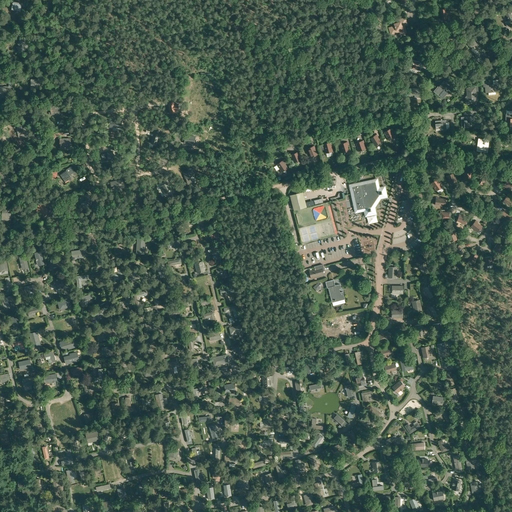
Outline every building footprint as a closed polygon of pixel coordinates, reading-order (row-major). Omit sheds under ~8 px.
[(11,9),(21,11),(22,3),(12,1),(11,9)] [(440,9),(441,20),(447,19),(447,16),(450,16),(449,10),(446,10),(445,8),(440,9)] [(398,32),(399,35),(407,33),(405,25),(408,25),(405,17),(395,20),(395,22),(393,23),(394,25),(388,27),(390,35),(398,32)] [(28,48),(24,40),(17,43),(18,46),(16,47),(19,53),(28,48)] [(474,40),(469,46),(472,48),(473,47),(475,50),(478,52),(480,50),(483,47),(478,42),(477,43),(474,40)] [(480,51),(480,50),(478,52),(477,53),(475,56),(477,58),(478,58),(479,57),(480,58),(481,60),(484,62),(489,57),(484,53),(484,52),(483,53),(480,51)] [(408,68),(419,71),(422,62),(410,59),(408,68)] [(450,68),(457,75),(463,69),(458,64),(459,63),(456,60),(455,62),(450,68)] [(31,88),(39,88),(39,82),(42,82),(42,75),(38,75),(38,79),(31,79),(31,88)] [(434,92),(441,98),(451,87),(444,81),(434,92)] [(485,93),(495,92),(499,92),(498,84),(490,85),(490,82),(483,82),(483,87),(485,87),(485,93)] [(475,91),(478,91),(478,84),(474,84),(475,87),(468,88),(468,96),(465,96),(466,104),(476,103),(475,91)] [(408,91),(408,98),(420,97),(419,88),(404,88),(404,92),(408,91)] [(172,102),(167,103),(170,113),(175,111),(174,109),(178,108),(177,103),(173,104),(172,102)] [(49,107),(51,115),(61,113),(59,105),(49,107)] [(464,127),(469,127),(469,120),(474,120),(473,116),(461,117),(461,127),(464,127)] [(442,128),(443,130),(446,130),(445,120),(435,121),(436,128),(442,128)] [(16,129),(18,137),(23,136),(23,135),(27,134),(25,127),(22,128),(16,129)] [(387,137),(388,140),(395,137),(391,131),(392,130),(391,128),(384,132),(387,137)] [(154,130),(151,144),(156,145),(159,131),(154,130)] [(195,133),(185,136),(187,143),(197,140),(195,133)] [(373,143),(375,146),(381,142),(377,137),(378,136),(377,134),(370,138),(373,143)] [(477,151),(487,152),(489,137),(484,136),(484,139),(479,139),(477,151)] [(59,138),(59,146),(71,146),(71,138),(59,138)] [(357,148),(358,151),(365,149),(363,143),(364,143),(363,140),(356,143),(358,148),(357,148)] [(324,150),(325,153),(332,151),(330,145),(332,144),(331,142),(323,144),(325,150),(324,150)] [(341,149),(342,153),(349,151),(347,144),(348,144),(347,142),(340,144),(341,149)] [(309,154),(310,158),(317,155),(314,149),(316,149),(315,146),(307,149),(309,154)] [(114,157),(112,148),(107,150),(101,152),(102,156),(107,155),(108,158),(109,158),(114,157)] [(293,160),(294,163),(300,160),(298,155),(299,154),(298,152),(291,155),(293,160)] [(26,157),(31,167),(39,163),(36,156),(33,157),(32,155),(26,157)] [(279,170),(281,173),(287,169),(284,165),(287,163),(284,159),(276,164),(280,169),(279,170)] [(70,175),(72,173),(75,171),(71,166),(66,170),(60,175),(65,182),(71,177),(70,175)] [(0,171),(0,180),(2,184),(10,180),(6,173),(3,174),(2,171),(0,171)] [(198,182),(199,173),(194,173),(188,172),(187,177),(193,177),(192,181),(193,181),(198,182)] [(447,180),(449,184),(455,181),(453,174),(454,174),(453,172),(446,175),(448,180),(447,180)] [(463,180),(470,181),(470,175),(471,175),(471,173),(464,172),(463,177),(463,180)] [(477,181),(482,184),(485,179),(486,180),(487,178),(480,175),(478,179),(477,181)] [(433,188),(435,191),(441,186),(437,181),(438,180),(436,178),(430,183),(433,187),(433,188)] [(507,178),(503,185),(507,188),(510,190),(511,188),(511,187),(511,182),(509,181),(509,180),(507,178)] [(364,211),(365,216),(375,214),(374,207),(380,198),(386,197),(384,186),(379,188),(377,179),(354,184),(349,185),(355,213),(364,211)] [(120,182),(111,185),(114,192),(123,188),(120,182)] [(167,183),(161,185),(165,194),(172,191),(167,183)] [(290,195),(293,210),(306,207),(302,192),(290,195)] [(91,201),(88,194),(86,195),(84,196),(86,201),(81,204),(83,209),(89,207),(87,202),(91,201)] [(507,195),(503,201),(507,204),(506,204),(509,206),(511,201),(511,199),(509,197),(507,195)] [(440,206),(444,206),(445,199),(437,198),(437,197),(435,197),(434,205),(440,206)] [(41,200),(36,204),(42,212),(47,209),(41,200)] [(1,220),(10,221),(11,213),(8,212),(8,209),(0,208),(0,212),(2,212),(1,220)] [(500,216),(507,221),(510,215),(505,212),(506,211),(504,210),(500,216)] [(444,220),(448,220),(448,213),(442,212),(442,211),(439,211),(438,219),(444,220)] [(461,223),(465,224),(467,218),(461,215),(461,214),(459,213),(456,221),(462,223),(461,223)] [(198,218),(200,230),(204,229),(202,221),(208,220),(208,216),(198,218)] [(475,230),(477,232),(479,230),(480,230),(481,229),(481,228),(480,228),(481,227),(477,223),(478,222),(476,220),(471,226),(475,229),(475,230)] [(497,231),(503,236),(507,231),(502,227),(503,226),(501,225),(497,231)] [(216,237),(217,243),(221,242),(217,230),(210,232),(212,239),(216,237)] [(448,239),(450,243),(456,240),(454,234),(455,234),(455,232),(447,235),(449,239),(448,239)] [(145,239),(138,238),(136,253),(141,253),(141,254),(143,254),(144,253),(144,251),(144,247),(145,239)] [(175,245),(175,249),(179,248),(178,240),(166,242),(167,246),(175,245)] [(494,248),(500,253),(504,247),(499,244),(499,243),(498,242),(494,248)] [(114,245),(115,249),(121,247),(122,251),(126,250),(124,243),(114,245)] [(456,255),(458,257),(464,253),(460,248),(461,247),(459,245),(453,250),(456,254),(456,255)] [(219,252),(220,257),(224,256),(222,247),(211,250),(212,254),(219,252)] [(44,264),(41,251),(34,253),(37,266),(44,264)] [(468,261),(474,264),(476,261),(476,260),(478,256),(471,253),(470,254),(471,255),(468,261)] [(19,256),(22,270),(29,268),(26,255),(19,256)] [(485,259),(486,265),(492,264),(491,256),(484,257),(484,259),(485,259)] [(51,259),(53,267),(65,265),(63,257),(51,259)] [(0,271),(9,270),(6,259),(0,260),(0,271)] [(158,272),(159,275),(167,272),(163,260),(155,263),(157,268),(157,269),(158,272)] [(195,263),(197,273),(205,271),(202,261),(195,263)] [(419,266),(424,275),(430,271),(425,262),(419,266)] [(308,271),(311,279),(324,276),(323,271),(325,271),(323,264),(314,266),(315,269),(308,271)] [(388,277),(396,278),(397,267),(389,266),(388,277)] [(224,272),(225,276),(229,275),(227,267),(216,269),(217,273),(224,272)] [(124,278),(123,275),(122,268),(118,269),(118,272),(113,273),(114,277),(120,276),(120,279),(124,278)] [(127,273),(130,283),(134,282),(132,275),(140,273),(139,269),(127,273)] [(76,276),(78,288),(82,287),(81,280),(87,279),(87,275),(76,276)] [(54,281),(55,289),(66,287),(65,279),(54,281)] [(328,288),(332,302),(344,299),(343,292),(340,292),(339,289),(341,288),(340,284),(335,285),(333,280),(325,282),(327,288),(328,288)] [(317,291),(320,288),(319,287),(322,284),(319,282),(314,288),(317,291)] [(32,289),(33,293),(37,292),(35,284),(25,287),(25,291),(32,289)] [(424,288),(430,298),(436,294),(431,284),(424,288)] [(220,288),(221,295),(233,292),(232,286),(220,288)] [(168,291),(170,297),(173,295),(170,287),(161,290),(162,293),(168,291)] [(134,294),(137,306),(141,305),(139,297),(146,295),(145,291),(141,292),(134,294)] [(79,297),(81,306),(85,305),(84,300),(92,298),(91,294),(79,297)] [(10,300),(11,305),(15,304),(13,295),(3,298),(4,302),(10,300)] [(127,304),(128,308),(132,307),(130,297),(126,298),(126,300),(120,302),(121,306),(127,304)] [(180,300),(181,307),(191,305),(190,298),(180,300)] [(58,302),(60,310),(70,307),(68,299),(58,302)] [(412,301),(414,311),(421,310),(419,299),(412,301)] [(429,308),(435,318),(441,314),(435,304),(429,308)] [(233,310),(235,317),(239,316),(236,305),(224,308),(225,312),(233,310)] [(93,312),(95,319),(105,316),(103,309),(93,312)] [(392,310),(392,318),(403,317),(403,310),(392,310)] [(210,317),(211,321),(215,320),(213,312),(203,314),(204,316),(203,316),(204,318),(206,318),(210,317)] [(13,326),(14,327),(21,325),(19,315),(11,317),(12,322),(12,323),(13,326)] [(131,335),(133,335),(133,334),(138,333),(135,321),(128,323),(131,333),(130,333),(131,335)] [(143,324),(144,331),(153,329),(152,322),(143,324)] [(432,324),(434,335),(443,333),(440,323),(432,324)] [(229,328),(231,334),(238,332),(238,333),(240,332),(244,331),(242,324),(229,328)] [(415,325),(417,336),(425,334),(423,324),(415,325)] [(186,325),(187,334),(197,332),(197,328),(191,329),(190,325),(186,325)] [(395,337),(409,334),(407,328),(394,331),(395,337)] [(113,337),(112,329),(100,331),(101,333),(98,334),(100,341),(107,340),(107,338),(113,337)] [(381,343),(390,338),(387,331),(384,333),(383,332),(381,333),(381,334),(377,336),(381,343)] [(29,334),(32,343),(37,342),(38,342),(39,342),(40,341),(39,339),(37,332),(29,334)] [(209,333),(210,341),(220,339),(219,332),(209,333)] [(145,337),(146,343),(149,343),(149,342),(150,342),(150,343),(153,342),(153,340),(155,339),(154,335),(145,337)] [(197,336),(187,338),(190,350),(194,349),(193,342),(198,341),(197,336)] [(71,338),(59,341),(62,350),(68,348),(68,349),(76,347),(74,340),(72,341),(71,338)] [(20,344),(21,349),(25,348),(23,340),(12,342),(13,346),(20,344)] [(180,346),(180,351),(184,350),(183,341),(173,342),(173,346),(180,346)] [(436,344),(438,355),(447,353),(445,343),(436,344)] [(109,346),(101,347),(103,355),(105,354),(106,357),(118,354),(116,346),(110,347),(109,346)] [(239,352),(240,358),(246,356),(244,346),(238,347),(238,350),(237,350),(238,352),(239,352)] [(391,346),(380,349),(382,357),(386,356),(386,357),(389,356),(389,355),(393,354),(391,346)] [(421,348),(423,358),(431,356),(429,346),(421,348)] [(133,360),(145,357),(143,349),(130,353),(133,360)] [(50,357),(51,362),(56,361),(53,351),(44,354),(45,358),(50,357)] [(70,355),(64,356),(66,364),(77,362),(76,359),(79,358),(77,351),(69,353),(70,355)] [(213,358),(214,365),(227,363),(225,355),(213,358)] [(414,369),(412,362),(406,363),(405,357),(399,358),(402,371),(414,369)] [(189,359),(191,372),(199,371),(197,358),(189,359)] [(19,364),(20,369),(31,367),(30,360),(28,360),(20,362),(20,361),(19,362),(19,364)] [(303,362),(305,373),(314,372),(312,360),(303,362)] [(169,368),(170,374),(174,374),(173,366),(178,365),(178,361),(168,363),(169,368)] [(394,363),(384,365),(386,373),(390,372),(390,373),(393,372),(393,371),(396,370),(394,363)] [(78,371),(80,376),(83,375),(81,366),(70,369),(71,373),(78,371)] [(145,376),(147,376),(157,374),(155,367),(144,369),(145,374),(144,374),(145,376)] [(94,378),(94,382),(104,381),(102,369),(98,369),(99,377),(94,378)] [(108,371),(109,381),(120,379),(120,374),(116,375),(116,370),(108,371)] [(445,373),(448,387),(454,386),(451,372),(445,373)] [(0,375),(0,376),(1,382),(10,381),(8,373),(0,375)] [(355,375),(357,386),(365,384),(364,381),(365,380),(364,377),(363,377),(363,373),(355,375)] [(43,376),(45,383),(54,382),(56,382),(56,380),(56,379),(55,375),(43,376)] [(263,377),(263,387),(271,386),(270,376),(263,377)] [(32,377),(22,379),(24,387),(34,384),(32,377)] [(402,382),(400,380),(392,387),(398,393),(405,386),(402,382)] [(224,385),(225,393),(235,391),(234,384),(224,385)] [(193,389),(195,398),(199,397),(198,392),(204,391),(203,387),(193,389)] [(449,390),(452,403),(458,402),(455,389),(449,390)] [(361,393),(364,403),(369,402),(367,397),(373,396),(372,390),(361,393)] [(0,394),(0,403),(4,403),(3,398),(10,397),(10,393),(0,394)] [(155,395),(158,407),(164,405),(161,393),(155,395)] [(443,397),(433,395),(432,403),(436,404),(436,405),(438,405),(438,404),(442,405),(443,397)] [(145,399),(141,399),(143,408),(146,408),(146,403),(150,402),(149,398),(145,399)] [(229,405),(239,406),(239,402),(239,401),(240,400),(239,399),(229,398),(229,405)] [(118,403),(112,404),(114,415),(120,414),(118,403)] [(356,406),(351,405),(347,416),(352,418),(356,406)] [(453,406),(456,420),(463,419),(460,405),(453,406)] [(368,410),(380,418),(383,413),(371,406),(368,410)] [(444,415),(447,423),(451,421),(447,409),(435,414),(436,418),(444,415)] [(94,422),(92,412),(84,414),(86,425),(94,422)] [(98,416),(100,423),(107,422),(105,415),(98,416)] [(348,424),(337,415),(334,418),(342,425),(342,426),(344,428),(348,424)] [(371,426),(374,421),(364,415),(361,420),(371,426)] [(169,422),(168,417),(159,418),(161,430),(166,429),(165,422),(169,422)] [(31,420),(34,433),(43,431),(40,418),(31,420)] [(311,418),(311,428),(322,429),(322,425),(315,425),(316,418),(311,418)] [(260,423),(261,427),(272,426),(271,419),(260,420),(260,421),(260,422),(260,423)] [(225,427),(235,428),(235,423),(235,422),(235,421),(235,420),(225,420),(225,427)] [(405,426),(410,433),(420,427),(417,423),(410,427),(408,424),(405,426)] [(457,425),(460,438),(466,437),(463,424),(457,425)] [(13,427),(15,437),(23,436),(21,425),(13,427)] [(219,438),(215,425),(209,427),(213,440),(219,438)] [(87,443),(99,440),(97,432),(85,435),(87,443)] [(10,444),(8,433),(0,434),(0,435),(2,445),(10,444)] [(322,437),(319,434),(312,445),(315,447),(322,437)] [(402,436),(397,438),(395,435),(385,441),(387,445),(394,441),(396,445),(404,440),(402,436)] [(260,445),(261,445),(262,445),(263,445),(273,443),(272,437),(269,437),(269,440),(260,441),(260,443),(260,445)] [(438,441),(442,452),(450,449),(449,444),(444,445),(442,440),(438,441)] [(462,442),(465,455),(471,453),(468,440),(462,442)] [(412,443),(413,450),(425,449),(424,442),(412,443)] [(338,443),(334,445),(332,446),(337,453),(343,450),(338,443)] [(177,458),(179,446),(171,445),(169,457),(177,458)] [(5,453),(7,459),(17,457),(15,450),(5,453)] [(61,461),(62,465),(73,463),(72,454),(68,455),(68,460),(61,461)] [(453,456),(455,469),(459,469),(459,472),(462,471),(462,468),(460,455),(453,456)] [(465,459),(467,470),(475,469),(474,463),(480,462),(479,456),(465,459)] [(300,459),(296,460),(299,472),(304,471),(300,459)] [(428,459),(420,459),(417,459),(417,467),(425,467),(428,467),(428,459)] [(372,462),(374,473),(381,472),(380,461),(372,462)] [(271,473),(264,475),(268,486),(274,484),(271,473)] [(359,481),(352,483),(353,487),(364,484),(361,474),(357,475),(359,481)] [(409,476),(413,488),(418,486),(414,474),(409,476)] [(423,476),(425,484),(437,481),(436,477),(428,479),(426,475),(423,476)] [(247,476),(239,477),(240,487),(248,486),(247,476)] [(376,479),(372,479),(373,490),(383,489),(383,485),(377,486),(376,479)] [(453,483),(452,483),(452,485),(451,489),(459,491),(462,481),(454,479),(453,483)] [(325,495),(321,481),(314,483),(318,497),(325,495)] [(470,482),(472,494),(485,491),(484,484),(478,486),(477,481),(470,482)] [(176,495),(187,493),(186,488),(180,490),(179,485),(175,486),(176,495)] [(165,493),(165,496),(173,495),(172,486),(168,486),(169,492),(165,493)] [(368,501),(366,489),(354,492),(355,497),(362,495),(364,503),(368,501)] [(434,501),(444,499),(442,491),(438,492),(438,491),(435,492),(432,493),(434,501)] [(312,493),(303,495),(306,506),(314,504),(312,493)] [(297,506),(294,495),(290,496),(291,503),(287,504),(288,508),(297,506)] [(409,501),(413,510),(417,509),(417,506),(418,506),(415,498),(409,501)] [(103,501),(103,511),(107,511),(107,505),(112,504),(111,500),(103,501)] [(94,501),(82,504),(83,511),(88,511),(87,507),(95,505),(94,501)]
